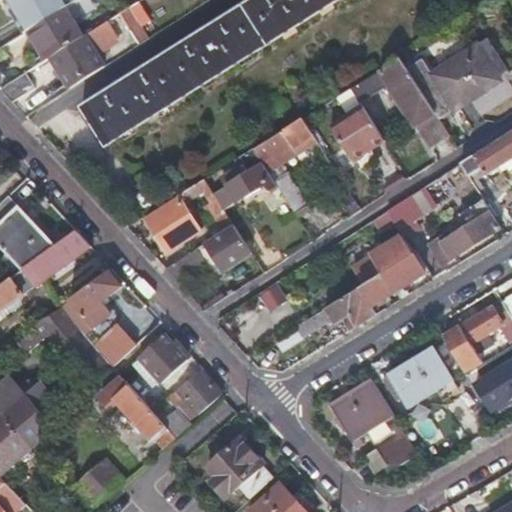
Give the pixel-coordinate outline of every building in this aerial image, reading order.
[(7,0),(26,32),(29,30),(66,7),(74,2),(73,0),(7,0)] [(334,0),(252,0),(83,107),(106,144),(334,0)] [(66,7),(29,30),(47,60),(53,57),(84,37),(66,7)] [(139,43),(144,40),(149,37),(130,8),(120,14),(139,43)] [(84,37),(53,57),(68,81),(102,60),(87,35),(84,37)] [(488,40),(418,84),(440,118),(501,80),(499,76),(508,71),(488,40)] [(418,84),(410,70),(401,57),(353,86),(361,99),(389,81),(429,143),(448,131),(440,118),(418,84)] [(2,89),(8,95),(14,102),(35,89),(26,74),(2,89)] [(361,99),(353,86),(339,95),(347,108),(328,119),(351,156),(354,158),(358,158),(362,157),(387,141),(361,99)] [(253,148),(271,176),(275,172),(268,161),(274,157),(278,163),(279,162),(282,167),(318,144),(302,118),(253,148)] [(511,133),(463,164),(469,175),(483,168),(487,174),(500,166),(511,159),(511,158),(511,133)] [(278,186),(271,176),(253,148),(240,156),(249,171),(226,185),(239,204),(268,185),(273,192),(279,188),(278,186)] [(511,165),(511,159),(500,166),(502,171),(511,165)] [(473,182),(487,174),(483,168),(469,175),(473,182)] [(282,183),(275,172),(271,176),(278,186),(282,183)] [(282,183),(278,186),(279,188),(299,219),(310,211),(290,178),(282,183)] [(386,212),(392,221),(398,230),(437,206),(426,187),(386,212)] [(0,246),(22,271),(56,247),(9,194),(0,202),(0,246)] [(463,219),(466,223),(490,208),(484,199),(469,208),(473,214),(463,219)] [(174,228),(181,223),(189,218),(179,200),(145,221),(166,253),(183,242),(174,228)] [(209,227),(214,237),(234,225),(220,202),(210,209),(218,222),(209,227)] [(490,208),(466,223),(429,245),(442,266),(502,229),(490,208)] [(460,214),(463,219),(473,214),(469,208),(460,214)] [(234,225),(214,237),(167,268),(176,278),(213,255),(225,273),(252,255),(234,225)] [(22,271),(0,286),(0,311),(22,296),(15,285),(28,276),(36,286),(91,246),(78,231),(56,247),(22,271)] [(352,292),(359,288),(413,255),(401,236),(372,254),(374,260),(343,279),(352,292)] [(413,255),(359,288),(370,306),(424,273),(413,255)] [(114,318),(104,326),(93,333),(88,326),(105,312),(97,301),(118,287),(106,270),(58,304),(76,327),(114,364),(138,343),(114,318)] [(270,314),(289,301),(276,283),(258,295),(270,314)] [(359,288),(352,292),(298,325),(300,327),(304,334),(330,319),(332,322),(348,312),(357,327),(375,315),(370,306),(359,288)] [(478,352),(486,348),(494,343),(489,335),(511,320),(500,300),(443,335),(467,373),(483,362),(478,352)] [(58,304),(15,334),(29,349),(49,331),(95,382),(114,364),(76,327),(58,304)] [(306,338),(304,334),(300,327),(279,340),(286,350),(306,338)] [(139,358),(150,370),(162,383),(187,360),(163,336),(139,358)] [(402,408),(418,398),(435,388),(441,398),(452,391),(446,382),(450,379),(432,349),(387,377),(396,392),(393,394),(402,408)] [(511,360),(473,381),(491,416),(511,404),(511,360)] [(198,411),(209,402),(220,392),(197,368),(178,385),(180,387),(168,397),(183,414),(186,417),(195,408),(198,411)] [(165,448),(178,437),(153,411),(145,402),(122,376),(99,396),(111,410),(118,403),(136,421),(132,425),(139,433),(143,429),(153,440),(155,437),(165,448)] [(4,378),(0,381),(0,410),(32,444),(39,438),(38,414),(4,378)] [(332,408),(344,428),(355,447),(362,443),(358,435),(393,414),(374,382),(332,408)] [(154,394),(145,402),(153,411),(162,403),(154,394)] [(162,403),(153,411),(178,437),(192,424),(183,414),(168,397),(162,403)] [(0,473),(32,444),(0,411),(0,473)] [(373,435),(379,445),(404,431),(393,414),(358,435),(362,443),(373,435)] [(379,445),(387,458),(397,463),(416,452),(404,431),(379,445)] [(243,437),(226,452),(209,466),(216,474),(211,480),(227,497),(241,483),(254,497),(275,477),(263,464),(265,462),(243,437)] [(370,470),(387,458),(379,445),(361,455),(370,470)] [(75,486),(95,509),(127,480),(107,457),(75,486)] [(252,511),(312,511),(284,482),(252,511)] [(511,511),(511,503),(496,511),(511,511)]
